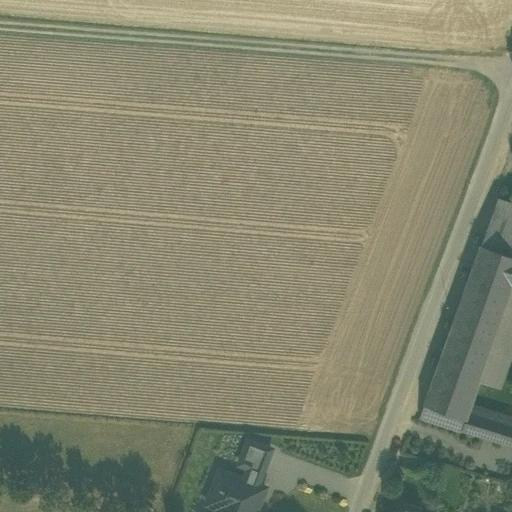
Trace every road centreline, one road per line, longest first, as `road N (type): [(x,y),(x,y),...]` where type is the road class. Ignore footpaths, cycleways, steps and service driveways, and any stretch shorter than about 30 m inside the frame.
road 1 (track): [(511,68),(0,24)]
road 2 (residential): [(357,511),(511,87)]
